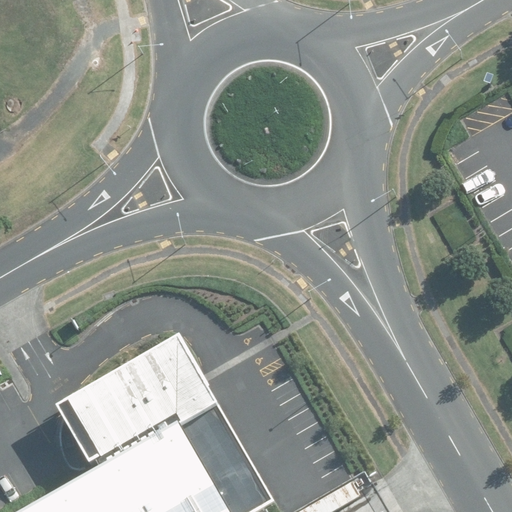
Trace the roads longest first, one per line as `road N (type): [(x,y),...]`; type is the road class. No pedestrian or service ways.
road 1 (unclassified): [(494,511),(371,294)]
road 2 (unclassified): [(351,138),(371,294)]
road 3 (unclassified): [(371,294),(258,206)]
road 4 (unclassified): [(230,199),(98,222)]
road 5 (unclassified): [(98,222),(175,117)]
road 6 (unclassified): [(310,41),(438,30)]
road 7 (unclassified): [(351,138),(317,189),(258,206)]
